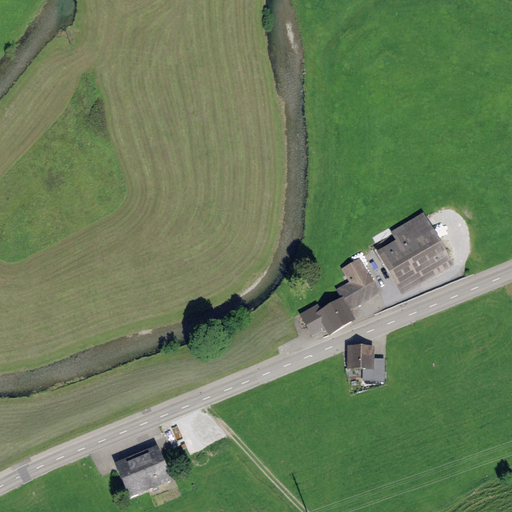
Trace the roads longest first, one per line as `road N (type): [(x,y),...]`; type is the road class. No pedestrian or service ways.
road 1 (primary): [(0,487),(511,272)]
road 2 (track): [(303,511),(200,401)]
